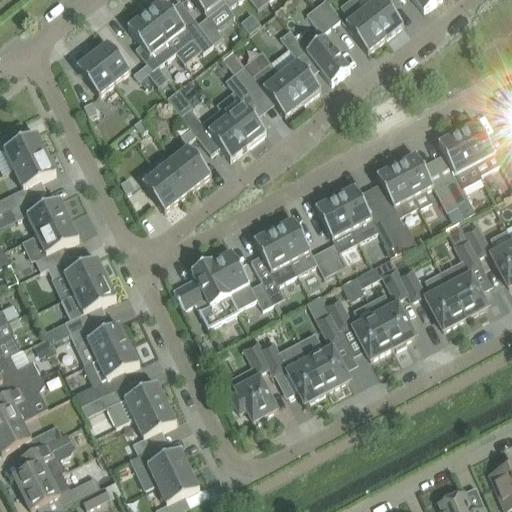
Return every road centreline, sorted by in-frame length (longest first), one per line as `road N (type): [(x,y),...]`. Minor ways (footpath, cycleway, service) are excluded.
road 1 (residential): [(511,340),(238,480),(136,271)]
road 2 (residential): [(136,271),(473,0)]
road 3 (residential): [(511,76),(136,271)]
road 4 (residential): [(136,271),(32,49)]
road 5 (residential): [(364,511),(511,440)]
